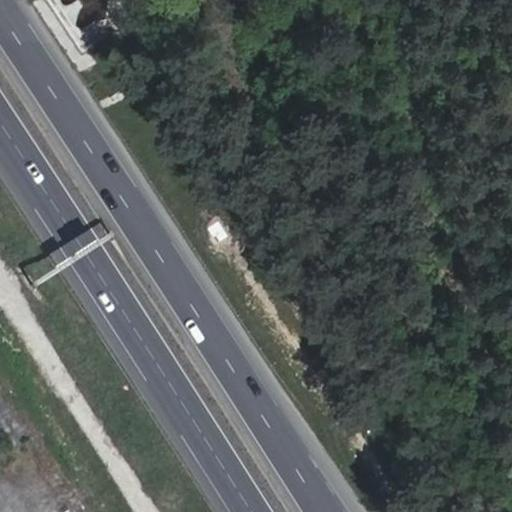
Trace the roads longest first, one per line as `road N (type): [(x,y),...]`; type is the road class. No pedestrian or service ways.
road 1 (motorway): [(326,511),(0,16)]
road 2 (motorway): [(0,128),(252,511)]
